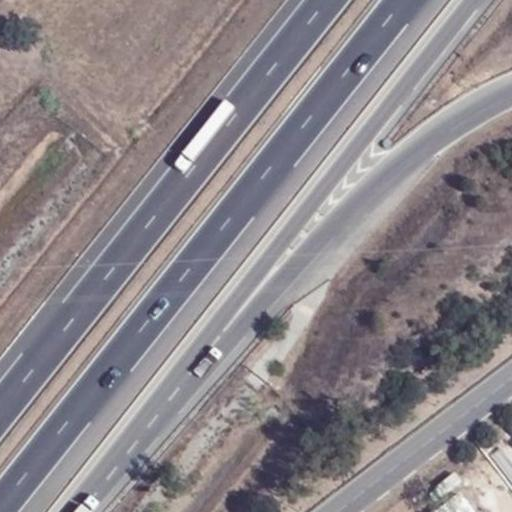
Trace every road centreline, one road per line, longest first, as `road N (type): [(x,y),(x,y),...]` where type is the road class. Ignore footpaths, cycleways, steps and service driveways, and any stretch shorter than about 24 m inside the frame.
road 1 (motorway): [(70,511),(474,0)]
road 2 (motorway): [(0,506),(402,0)]
road 3 (motorway): [(72,511),(374,184),(511,85)]
road 4 (motorway): [(329,0),(0,410)]
road 5 (tertiary): [(511,377),(339,511)]
